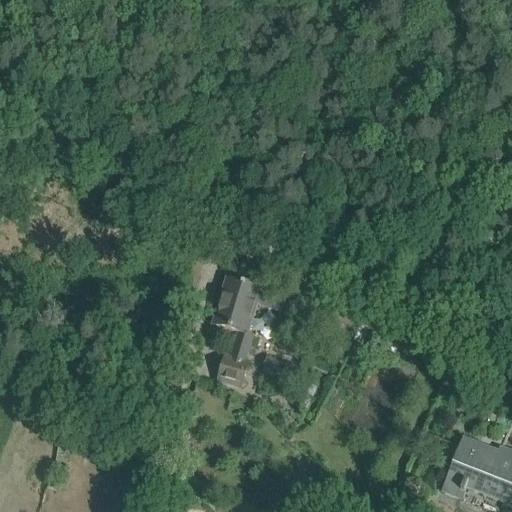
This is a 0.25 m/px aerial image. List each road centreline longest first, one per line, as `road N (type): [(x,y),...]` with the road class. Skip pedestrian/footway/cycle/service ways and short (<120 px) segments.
road 1 (unclassified): [(511,347),(215,230)]
road 2 (track): [(0,110),(215,230)]
road 3 (residential): [(215,230),(133,430)]
